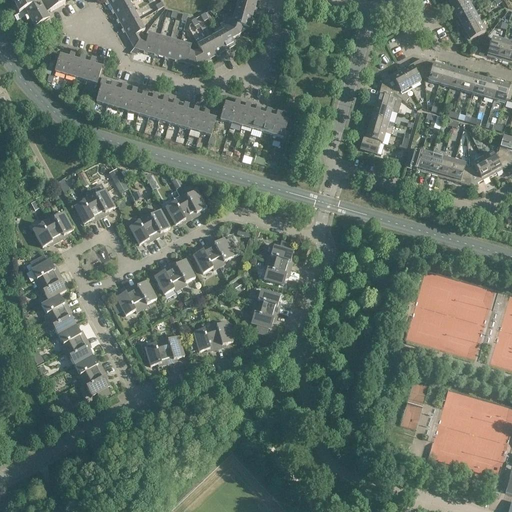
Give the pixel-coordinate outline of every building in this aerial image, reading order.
[(3,0),(4,0),(10,0),(18,15),(25,11),(34,29),(48,21),(51,26),(52,26),(46,15),(65,4),(62,0),(3,0)] [(106,0),(107,2),(105,3),(107,6),(109,5),(113,11),(128,3),(126,0),(106,0)] [(259,0),(238,0),(237,4),(254,9),(256,3),(259,3),(259,0)] [(466,0),(450,0),(445,3),(451,13),(468,3),(466,0)] [(133,12),(128,3),(113,11),(111,12),(112,15),(114,14),(118,21),(133,12)] [(474,13),(468,3),(451,13),(456,23),(474,13)] [(254,9),(237,4),(234,14),(251,19),(253,13),(256,14),(257,9),(254,9)] [(139,22),(133,12),(118,21),(116,22),(118,25),(119,24),(123,30),(139,22)] [(479,23),(474,13),(456,23),(462,33),(479,23)] [(254,20),(251,19),(234,14),(232,21),(225,19),(224,24),(239,36),(242,28),(248,30),(250,23),(252,24),(254,20)] [(144,31),(139,22),(123,30),(121,31),(123,34),(125,33),(133,49),(143,38),(141,33),(144,31)] [(485,33),(479,23),(462,33),(467,43),(477,38),(481,45),(485,40),(483,35),(485,33)] [(239,36),(224,24),(220,26),(223,32),(216,36),(225,51),(226,53),(229,52),(228,50),(235,46),(232,40),(239,36)] [(147,39),(143,38),(133,49),(144,52),(143,54),(146,55),(147,53),(154,55),(159,38),(149,35),(147,39)] [(225,51),(216,36),(207,41),(216,57),(217,59),(220,57),(219,55),(225,51)] [(170,41),(159,38),(154,55),(153,57),(157,58),(157,56),(164,59),(170,41)] [(491,41),(485,40),(481,45),(489,47),(488,51),(486,58),(497,61),(503,42),(492,39),(491,41)] [(180,44),(170,41),(164,59),(164,61),(167,62),(168,60),(175,62),(180,44)] [(216,57),(207,41),(197,46),(206,62),(207,64),(210,62),(209,60),(216,57)] [(511,51),(511,45),(503,42),(497,61),(508,64),(511,51)] [(191,47),(180,44),(175,62),(174,64),(177,65),(178,63),(195,68),(200,65),(194,53),(189,51),(191,47)] [(481,49),(479,56),(486,58),(488,51),(481,49)] [(75,53),(70,52),(68,58),(70,59),(65,76),(76,79),(81,62),(79,61),(73,60),(75,53)] [(86,56),(81,55),(79,61),(81,62),(76,79),(86,82),(91,65),(89,64),(84,63),(86,56)] [(55,73),(65,76),(70,59),(68,58),(60,56),(55,73)] [(96,59),(91,58),(89,64),(91,65),(86,82),(97,85),(102,68),(94,66),(96,59)] [(424,79),(422,60),(400,71),(402,74),(402,73),(410,89),(420,83),(419,81),(424,79)] [(444,67),(422,60),(424,79),(428,80),(427,82),(438,85),(443,69),(444,69),(444,67)] [(443,69),(438,85),(449,89),(454,72),(444,69),(443,69)] [(381,85),(401,100),(405,103),(409,98),(402,93),(410,89),(402,73),(402,74),(400,71),(382,81),(381,85)] [(465,75),(454,72),(449,89),(461,92),(465,75)] [(476,78),(465,75),(461,92),(472,95),(476,78)] [(487,81),(476,78),(472,95),(482,98),(487,82),(487,81)] [(488,79),(487,81),(487,82),(482,98),(493,101),(499,82),(488,79)] [(106,81),(101,80),(99,86),(101,86),(96,104),(106,107),(111,89),(109,89),(104,87),(106,81)] [(116,84),(111,82),(109,89),(111,89),(106,107),(117,110),(122,92),(120,92),(115,90),(116,84)] [(510,85),(499,82),(493,101),(505,105),(505,103),(505,102),(510,85)] [(401,100),(381,85),(378,96),(374,108),(391,112),(391,113),(397,114),(401,100)] [(127,87),(122,86),(120,92),(122,92),(117,110),(127,113),(132,95),(130,95),(125,93),(127,87)] [(137,90),(132,89),(130,95),(132,95),(127,113),(137,116),(143,98),(141,98),(135,96),(137,90)] [(148,93),(143,92),(141,98),(143,98),(137,116),(148,119),(153,101),(151,101),(146,99),(148,93)] [(158,96),(153,95),(151,101),(153,101),(148,119),(158,122),(163,105),(162,104),(156,102),(158,96)] [(168,99),(163,98),(162,104),(163,105),(158,122),(169,125),(174,107),(172,107),(166,105),(168,99)] [(241,102),(236,100),(234,107),(235,107),(230,124),(241,127),(246,110),(244,110),(239,108),(241,102)] [(179,102),(174,101),(172,107),(174,107),(169,125),(179,128),(184,111),(182,110),(177,108),(179,102)] [(251,105),(246,103),(244,110),(246,110),(241,127),(251,130),(256,113),(255,113),(249,111),(251,105)] [(189,105),(184,104),(182,110),(184,111),(179,128),(189,131),(195,114),(193,113),(187,111),(189,105)] [(220,121),(230,124),(235,107),(234,107),(225,104),(220,121)] [(262,108),(257,106),(255,113),(256,113),(251,130),(262,133),(267,116),(265,116),(260,114),(262,108)] [(200,108),(195,107),(193,113),(195,114),(189,131),(200,134),(205,117),(203,116),(198,114),(200,108)] [(391,112),(374,108),(371,118),(388,123),(391,113),(391,112)] [(272,111),(267,109),(265,116),(267,116),(262,133),(272,137),(277,119),(275,119),(270,117),(272,111)] [(210,111),(205,110),(203,116),(205,117),(200,134),(210,137),(216,120),(208,117),(210,111)] [(282,114),(277,112),(275,119),(277,119),(272,137),(283,140),(288,122),(280,120),(282,114)] [(388,123),(371,118),(368,129),(368,130),(385,135),(387,128),(388,123)] [(366,129),(362,140),(379,145),(382,146),(385,135),(368,130),(368,129),(366,129)] [(511,140),(502,138),(498,153),(511,164),(511,140)] [(379,145),(362,140),(359,151),(376,156),(380,157),(384,146),(382,146),(379,145)] [(434,150),(432,156),(427,175),(437,178),(443,159),(445,153),(434,150)] [(420,155),(409,152),(404,168),(415,172),(420,155)] [(421,153),(420,155),(415,172),(427,175),(432,156),(421,153)] [(511,165),(511,164),(498,153),(494,156),(493,154),(483,159),(492,177),(511,165)] [(244,157),(242,163),(250,166),(252,160),(244,157)] [(454,162),(443,159),(437,178),(449,181),(454,162)] [(492,177),(483,159),(472,165),(474,167),(469,169),(471,188),(492,177)] [(465,165),(454,162),(449,181),(471,188),(469,169),(465,168),(465,165)] [(116,172),(109,176),(115,187),(122,183),(116,172)] [(178,179),(172,182),(176,189),(182,186),(178,179)] [(67,186),(61,190),(64,195),(69,192),(67,186)] [(94,194),(88,198),(100,220),(106,217),(105,215),(115,209),(105,191),(95,196),(94,194)] [(185,195),(179,198),(192,221),(198,217),(196,215),(206,210),(205,208),(211,205),(205,194),(201,196),(199,197),(196,192),(186,197),(185,195)] [(100,220),(88,198),(82,201),(83,203),(74,208),(84,226),(93,221),(94,223),(100,220)] [(192,221),(179,198),(173,201),(174,204),(165,209),(175,227),(184,222),(186,224),(192,221)] [(36,202),(31,205),(35,212),(40,209),(36,202)] [(149,215),(143,218),(155,241),(161,237),(160,235),(170,230),(160,212),(150,217),(149,215)] [(53,217),(46,220),(59,243),(65,240),(64,237),(73,232),(63,214),(54,219),(53,217)] [(155,241),(143,218),(137,221),(138,224),(129,229),(139,247),(148,242),(149,244),(155,241)] [(59,243),(46,220),(40,224),(42,226),(32,231),(42,249),(52,244),(53,246),(59,243)] [(213,243),(207,247),(219,269),(225,266),(224,263),(233,258),(230,253),(236,250),(230,239),(225,242),(223,240),(214,245),(213,243)] [(268,257),(266,264),(290,271),(292,264),(290,263),(293,253),(291,252),(292,246),(281,243),(279,249),(273,247),(270,258),(268,257)] [(219,269),(207,247),(201,250),(202,252),(192,257),(202,275),(212,270),(213,272),(219,269)] [(30,265),(33,270),(31,272),(36,281),(34,282),(37,288),(60,276),(56,270),(54,271),(49,262),(47,263),(44,257),(30,265)] [(174,264),(168,268),(180,290),(186,287),(185,285),(195,279),(185,261),(175,267),(174,264)] [(290,271),(266,264),(264,270),(266,271),(263,281),(283,287),(286,277),(288,277),(290,271)] [(180,290),(168,268),(162,271),(163,273),(154,278),(164,297),(173,291),(174,293),(180,290)] [(63,282),(60,276),(37,288),(40,294),(43,293),(48,302),(59,296),(66,293),(61,283),(63,282)] [(239,280),(232,284),(235,289),(242,285),(239,280)] [(136,286),(130,289),(142,311),(148,308),(147,306),(156,301),(146,283),(137,288),(136,286)] [(142,311),(130,289),(123,292),(125,294),(115,300),(116,302),(111,305),(116,315),(122,312),(125,318),(135,313),(136,315),(142,311)] [(255,301),(253,308),(277,315),(279,308),(277,308),(280,297),(260,291),(257,302),(255,301)] [(48,302),(41,306),(46,315),(44,317),(47,323),(69,310),(66,304),(64,305),(59,296),(48,302)] [(277,315),(253,308),(251,314),(253,315),(250,325),(256,327),(254,333),(266,337),(268,331),(270,331),(273,321),(275,322),(277,315)] [(73,316),(69,310),(47,323),(50,329),(52,327),(57,337),(76,327),(71,317),(73,316)] [(192,310),(180,313),(182,320),(188,318),(187,317),(193,315),(192,310)] [(216,325),(209,327),(216,351),(223,349),(222,347),(232,344),(232,342),(238,340),(235,328),(228,330),(227,324),(216,327),(216,325)] [(81,336),(76,327),(57,337),(62,346),(60,347),(64,353),(86,341),(83,335),(81,336)] [(216,351),(209,327),(202,329),(203,331),(193,334),(193,336),(187,338),(191,353),(198,352),(199,354),(209,351),(210,353),(216,351)] [(167,339),(160,341),(168,366),(174,364),(173,361),(184,358),(178,338),(168,341),(167,339)] [(89,347),(86,341),(64,353),(67,359),(69,358),(74,367),(92,357),(87,348),(89,347)] [(168,366),(160,341),(154,343),(154,345),(144,348),(150,368),(160,365),(161,367),(168,366)] [(97,366),(92,357),(74,367),(79,376),(77,378),(80,384),(103,371),(100,365),(97,366)] [(41,358),(35,361),(38,366),(44,363),(41,358)] [(106,377),(103,371),(80,384),(84,390),(86,388),(91,398),(96,395),(100,401),(110,395),(107,389),(109,388),(104,378),(106,377)]
